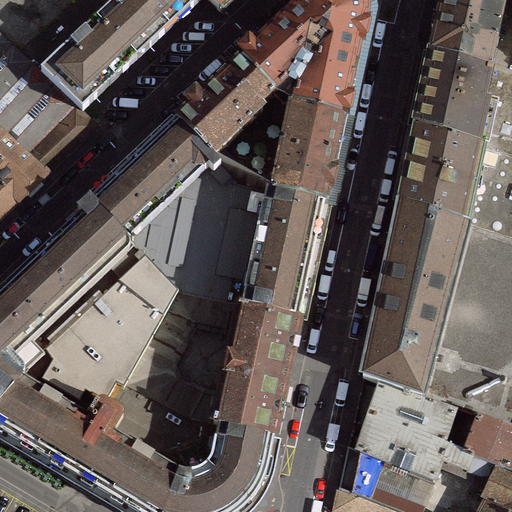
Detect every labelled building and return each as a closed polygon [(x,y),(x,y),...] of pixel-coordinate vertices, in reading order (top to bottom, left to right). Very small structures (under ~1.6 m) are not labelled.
[(0,0),(0,35),(45,79),(115,11),(126,0),(0,0)] [(155,53),(210,0),(209,0),(126,0),(115,11),(155,53)] [(381,0),(317,0),(260,56),(300,96),(307,103),(359,114),(387,3),(381,0)] [(450,0),(438,54),(483,63),(497,0),(450,0)] [(511,8),(509,5),(511,2),(511,0),(497,0),(483,63),(511,72),(511,8)] [(87,119),(155,53),(115,11),(45,79),(87,119)] [(45,79),(0,35),(0,131),(49,179),(97,129),(87,119),(45,79)] [(429,93),(422,125),(479,140),(485,96),(475,93),(483,63),(438,54),(429,93)] [(300,96),(260,56),(196,120),(236,160),(300,96)] [(485,96),(479,140),(511,151),(511,72),(483,63),(475,93),(485,96)] [(300,96),(236,160),(287,196),(307,103),(300,96)] [(307,103),(287,196),(339,207),(359,114),(307,103)] [(236,160),(196,120),(110,206),(150,246),(236,160)] [(422,125),(404,202),(459,218),(479,140),(422,125)] [(49,179),(0,131),(0,181),(24,205),(49,179)] [(508,233),(511,234),(511,151),(479,140),(459,218),(467,220),(508,233)] [(238,308),(261,314),(275,251),(287,196),(236,160),(150,246),(143,253),(186,297),(238,308)] [(0,181),(0,228),(24,205),(0,181)] [(287,196),(275,251),(327,262),(339,207),(287,196)] [(404,202),(363,381),(418,397),(467,220),(459,218),(404,202)] [(150,246),(110,206),(29,287),(69,327),(143,253),(150,246)] [(511,429),(511,234),(508,233),(467,220),(418,397),(449,410),(436,445),(451,451),(465,414),(511,429)] [(275,251),(261,314),(314,325),(327,262),(275,251)] [(133,391),(186,297),(143,253),(69,327),(15,380),(102,431),(126,387),(133,391)] [(69,327),(29,287),(0,316),(0,365),(15,380),(69,327)] [(238,308),(186,297),(133,391),(186,421),(235,437),(243,401),(208,392),(183,380),(180,370),(200,328),(231,333),(238,308)] [(235,437),(287,448),(306,362),(314,325),(261,314),(254,351),(243,401),(235,437)] [(0,404),(15,380),(0,365),(0,404)] [(15,380),(0,404),(0,431),(135,511),(184,511),(198,488),(102,431),(15,380)] [(348,453),(377,465),(426,483),(433,462),(460,473),(465,457),(451,451),(436,445),(449,410),(418,397),(363,381),(348,453)] [(233,453),(235,437),(186,421),(133,391),(126,387),(102,431),(198,488),(211,486),(220,482),(226,476),(230,466),(233,453)] [(465,457),(511,476),(511,429),(465,414),(451,451),(465,457)] [(211,486),(198,488),(256,511),(263,511),(268,506),(272,500),(276,493),(279,484),(281,477),(287,448),(235,437),(233,453),(230,466),(226,476),(220,482),(211,486)] [(348,453),(339,492),(364,502),(377,465),(348,453)] [(475,500),(504,511),(511,511),(511,476),(465,457),(460,473),(478,479),(470,497),(475,500)] [(256,511),(198,488),(184,511),(256,511)] [(390,511),(364,502),(339,492),(333,511),(390,511)] [(504,511),(475,500),(468,511),(504,511)]
